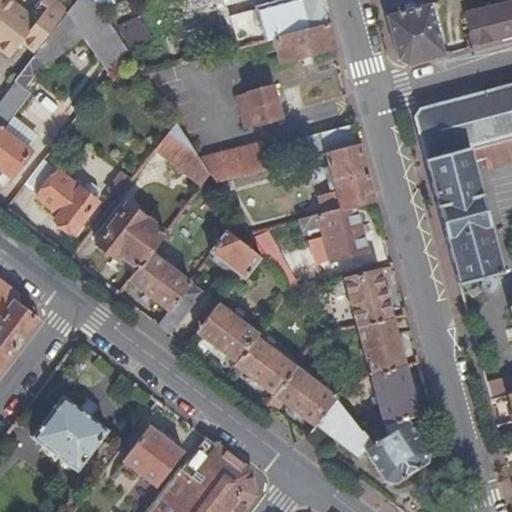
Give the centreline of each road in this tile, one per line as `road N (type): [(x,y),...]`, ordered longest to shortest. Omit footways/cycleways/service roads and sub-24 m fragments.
road 1 (residential): [(483,511),(375,94)]
road 2 (tertiary): [(74,301),(302,477)]
road 3 (residential): [(511,58),(375,94)]
road 4 (residential): [(0,400),(74,301)]
